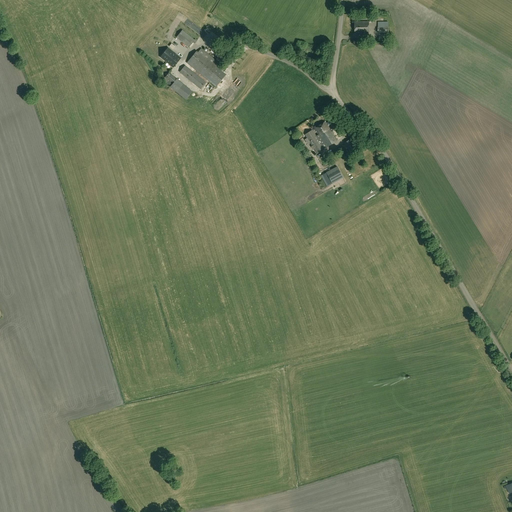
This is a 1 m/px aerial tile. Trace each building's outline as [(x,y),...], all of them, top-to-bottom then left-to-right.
[(161,0),(159,7),(164,9),(168,0),(161,0)] [(151,19),(156,21),(160,12),(156,9),(151,19)] [(170,9),(162,22),(167,25),(175,13),(170,9)] [(355,34),(369,33),(368,22),(355,22),(355,34)] [(378,33),(388,33),(388,22),(378,22),(378,33)] [(194,40),(182,30),(176,38),(189,47),(193,42),(194,44),(197,40),(195,39),(194,40)] [(173,67),(181,58),(168,48),(160,57),(173,67)] [(220,64),(201,49),(198,52),(197,51),(187,63),(216,87),(226,75),(217,68),(220,64)] [(228,66),(239,74),(240,72),(243,73),(251,61),(237,52),(228,66)] [(200,89),(206,82),(185,66),(180,72),(200,89)] [(163,80),(171,86),(170,86),(186,99),(192,91),(177,79),(169,73),(163,80)] [(222,82),(217,89),(225,94),(230,88),(222,82)] [(317,135),(325,148),(337,140),(327,127),(329,126),(331,124),(331,123),(330,121),(329,121),(327,123),(325,121),(314,129),(318,134),(317,135)] [(325,148),(317,135),(315,136),(311,130),(304,135),(311,145),(311,147),(312,149),(314,149),(317,154),(325,148)] [(351,154),(358,149),(351,139),(344,143),(351,154)] [(321,176),(327,187),(343,178),(337,167),(321,176)]
